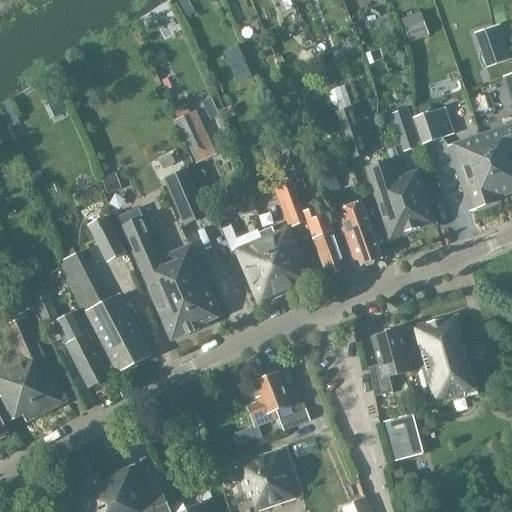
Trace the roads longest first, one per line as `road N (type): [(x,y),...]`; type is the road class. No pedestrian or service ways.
road 1 (tertiary): [(30,460),(192,365),(331,303)]
road 2 (residential): [(386,511),(331,303)]
road 3 (tertiary): [(331,303),(511,233)]
